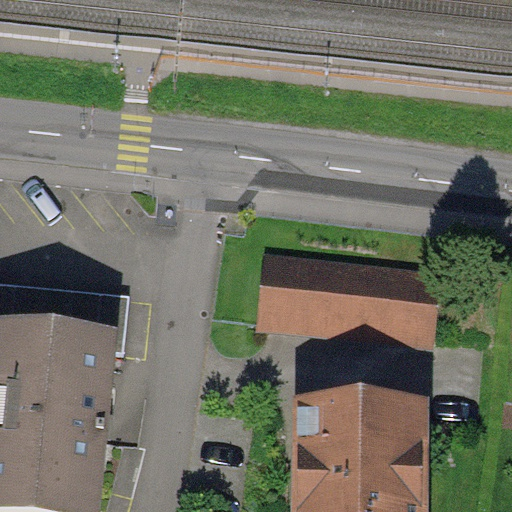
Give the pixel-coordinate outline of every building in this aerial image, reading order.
[(511,118),(492,117),(488,157),(511,159),(511,118)] [(423,279),(265,265),(258,344),(416,359),(423,279)] [(0,343),(125,357),(130,305),(0,291),(0,343)] [(0,511),(102,511),(115,364),(0,353),(0,511)] [(417,511),(418,429),(293,428),(293,511),(417,511)]
